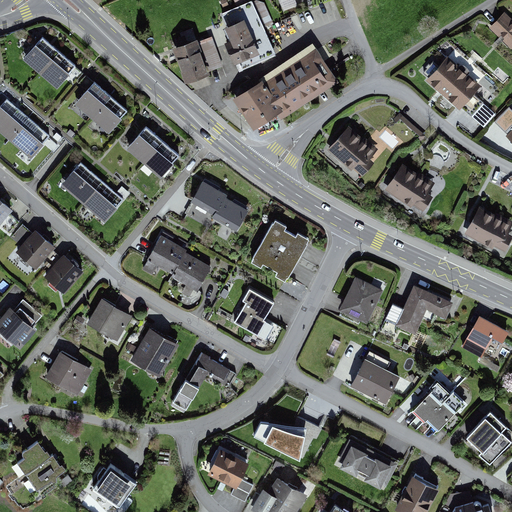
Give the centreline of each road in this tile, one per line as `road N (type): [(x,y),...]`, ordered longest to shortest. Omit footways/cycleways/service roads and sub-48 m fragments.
road 1 (residential): [(277,369),(105,269),(0,171)]
road 2 (secondary): [(268,176),(64,0)]
road 3 (residential): [(511,492),(280,365)]
road 4 (residential): [(185,429),(36,406),(0,415)]
road 5 (secondary): [(511,300),(350,225)]
road 6 (residential): [(378,84),(511,169)]
road 7 (residential): [(350,225),(280,365)]
road 8 (residential): [(268,176),(301,135),(356,91),(378,84)]
road 9 (unclassified): [(378,84),(383,69),(493,0)]
